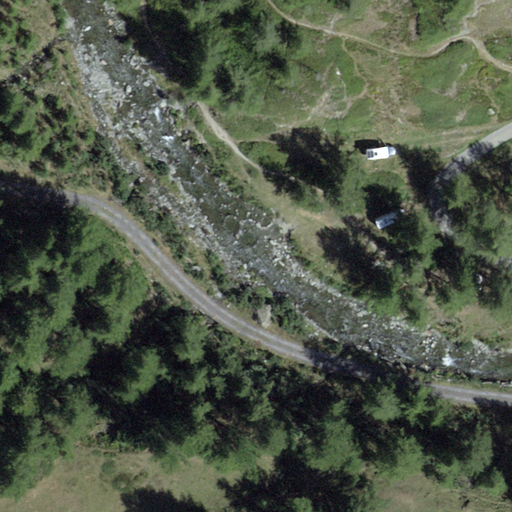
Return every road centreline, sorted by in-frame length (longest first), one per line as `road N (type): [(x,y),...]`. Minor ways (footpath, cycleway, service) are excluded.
road 1 (track): [(0,184),(113,217),(195,294),(285,350),(511,400)]
road 2 (unclassified): [(511,130),(450,164),(435,194),(448,244),(474,261),(511,264)]
